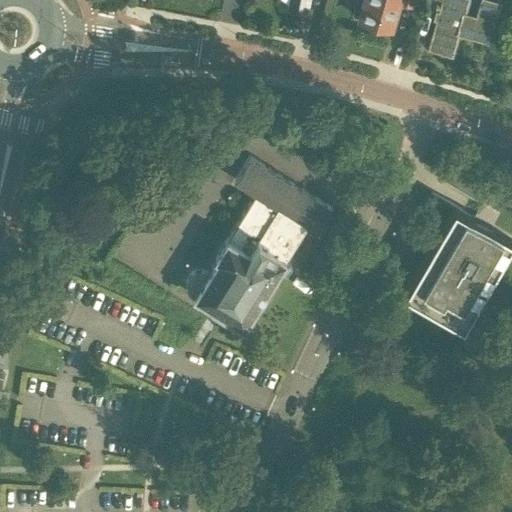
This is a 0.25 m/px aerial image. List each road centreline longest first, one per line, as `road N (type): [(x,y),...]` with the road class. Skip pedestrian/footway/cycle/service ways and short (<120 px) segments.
road 1 (residential): [(242,511),(431,107)]
road 2 (residential): [(431,107),(211,53),(125,46),(50,28)]
road 3 (tertiary): [(0,188),(28,63)]
